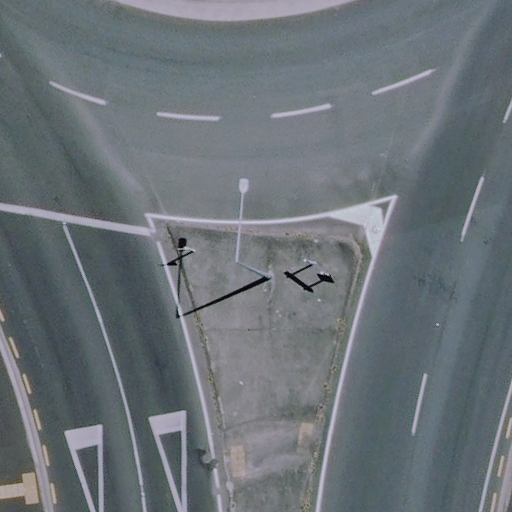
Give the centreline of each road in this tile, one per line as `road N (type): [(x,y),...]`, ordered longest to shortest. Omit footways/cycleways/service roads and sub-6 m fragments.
road 1 (secondary): [(511,19),(448,64),(358,103),(263,121),(166,119),(71,96)]
road 2 (secondary): [(511,62),(405,455),(398,511)]
road 3 (secondary): [(139,511),(71,96)]
